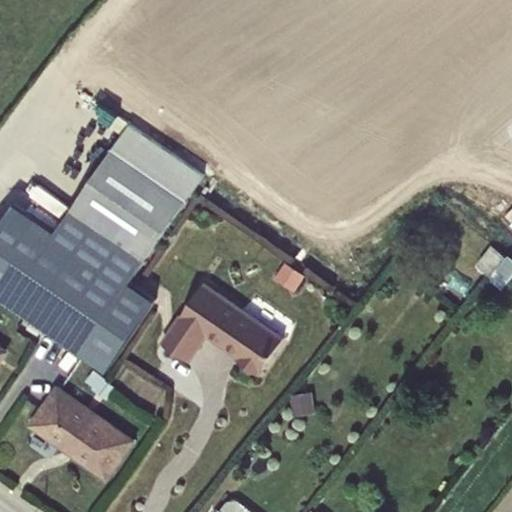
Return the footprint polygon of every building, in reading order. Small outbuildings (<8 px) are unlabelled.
[(202,183),(126,134),(56,245),(14,218),(0,238),(0,309),(111,382),(157,310),(132,293),(202,183)] [(481,270),(511,282),(511,281),(511,253),(492,245),(481,270)] [(204,291),(163,351),(190,369),(208,342),(227,356),(229,353),(239,360),(237,363),(241,365),(238,368),(242,371),(243,376),(250,381),(255,380),(259,383),(284,347),(204,291)] [(229,353),(227,356),(237,363),(239,360),(229,353)] [(0,356),(0,373),(8,363),(0,356)] [(63,401),(37,438),(109,490),(135,454),(63,401)]
